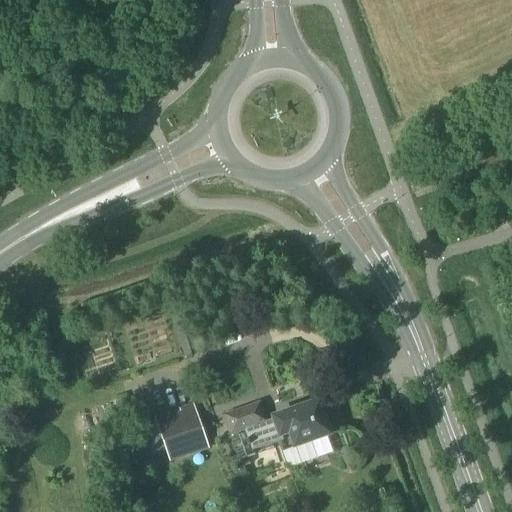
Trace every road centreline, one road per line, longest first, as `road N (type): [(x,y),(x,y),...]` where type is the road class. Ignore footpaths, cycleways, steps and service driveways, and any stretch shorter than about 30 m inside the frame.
road 1 (tertiary): [(425,366),(389,269),(320,158)]
road 2 (tertiary): [(291,176),(425,366)]
road 3 (primary): [(219,125),(49,216),(22,239)]
road 4 (primary): [(22,239),(230,154)]
road 5 (tertiary): [(479,511),(425,366)]
